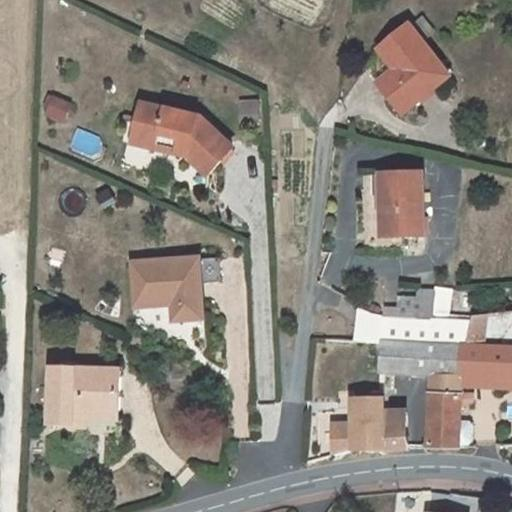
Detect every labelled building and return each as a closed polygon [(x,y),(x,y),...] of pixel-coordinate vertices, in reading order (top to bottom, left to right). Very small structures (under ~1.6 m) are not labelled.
[(411,26),(380,51),(396,71),(405,82),(388,95),(404,115),(451,78),(411,26)] [(388,95),(405,82),(396,71),(380,85),(388,95)] [(54,99),(49,98),(45,108),(50,110),(54,99)] [(68,105),(54,99),(50,110),(47,116),(62,122),(68,105)] [(178,149),(177,155),(190,158),(210,176),(234,149),(199,119),(143,106),(139,126),(144,127),(139,146),(171,153),(173,148),(178,149)] [(139,126),(134,144),(139,146),(144,127),(139,126)] [(382,176),(383,238),(425,237),(424,176),(382,176)] [(180,304),(181,322),(205,321),(202,260),(135,265),(137,308),(173,306),(173,304),(180,304)] [(434,322),(434,311),(450,311),(451,292),(436,290),(436,293),(420,293),(419,300),(401,300),(400,311),(400,320),(434,322)] [(175,323),(181,322),(180,304),(173,304),(173,306),(175,323)] [(135,324),(169,321),(168,309),(134,311),(135,324)] [(400,320),(400,311),(386,310),(386,318),(388,319),(400,320)] [(449,322),(450,311),(434,311),(434,322),(449,322)] [(463,347),(469,347),(474,324),(449,322),(434,322),(400,320),(388,319),(386,318),(386,319),(373,319),(361,312),(357,342),(381,343),(463,347)] [(511,314),(475,318),(474,324),(469,347),(511,348),(511,314)] [(432,397),(463,398),(463,388),(463,382),(463,347),(381,343),(381,375),(432,377),(432,397)] [(511,348),(469,347),(463,347),(463,382),(495,384),(511,385),(511,348)] [(76,419),(88,419),(120,420),(122,372),(53,370),(51,426),(76,426),(76,419)] [(461,448),(463,398),(432,397),(430,448),(453,448),(461,448)] [(385,402),(354,403),(355,427),(355,451),(388,453),(410,450),(407,427),(409,427),(407,413),(385,412),(385,402)] [(88,430),(88,419),(76,419),(76,426),(76,430),(88,430)] [(355,451),(355,427),(335,427),(335,458),(355,451)]
